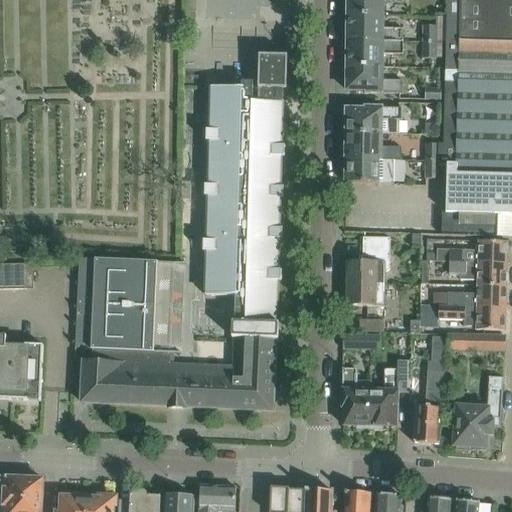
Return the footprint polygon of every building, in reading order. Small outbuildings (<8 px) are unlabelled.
[(347,0),(347,16),(383,17),(384,4),(403,4),(402,0),(347,0)] [(446,0),(444,72),(458,72),(458,83),(511,84),(511,43),(459,41),(459,0),(446,0)] [(511,0),(459,0),(459,41),(511,43),(511,0)] [(195,13),(187,13),(187,26),(195,26),(195,13)] [(347,16),(347,42),(402,43),(403,30),(383,29),(383,17),(347,16)] [(422,26),(422,43),(436,44),(436,26),(422,26)] [(347,42),(346,68),(383,69),(383,55),(402,55),(402,43),(347,42)] [(436,44),(422,43),(422,60),(436,60),(436,44)] [(77,303),(74,362),(75,362),(76,351),(78,303),(93,304),(91,350),(84,350),(84,351),(93,352),(92,363),(83,362),(82,394),(81,404),(88,405),(89,405),(168,408),(167,409),(171,410),(183,410),(186,410),(186,409),(273,413),(275,360),(276,341),(278,341),(278,325),(276,325),(277,318),(278,283),(281,283),(281,272),(278,272),(279,241),(282,241),(283,231),(279,231),(280,200),(283,200),(284,189),(280,189),(281,159),(285,159),(285,148),(281,148),(282,107),(282,104),(283,91),(286,91),(287,58),(284,58),(283,58),(259,57),(258,90),(253,89),(253,84),(241,84),(241,89),(240,89),(211,88),(210,132),(206,132),(206,143),(209,143),(208,187),(205,187),(204,198),(208,198),(207,243),(203,242),(203,253),(206,253),(205,297),(235,298),(234,324),(232,324),(232,339),(233,339),(232,368),(169,366),(170,355),(181,356),(181,354),(180,354),(170,354),(174,266),(184,266),(185,266),(185,265),(180,265),(179,265),(79,260),(79,265),(78,282),(77,303)] [(383,69),(346,68),(346,92),(364,92),(364,95),(402,95),(402,80),(382,80),(383,69)] [(446,214),(497,216),(511,216),(511,84),(458,83),(458,72),(444,72),(442,146),(442,166),(447,166),(446,214)] [(425,101),(441,101),(441,89),(425,89),(425,101)] [(346,111),(346,134),(381,135),(381,136),(399,136),(399,123),(401,123),(402,110),(364,109),(364,111),(346,111)] [(424,135),(439,136),(440,125),(425,124),(424,135)] [(345,162),(394,162),(401,162),(401,148),(380,148),(381,136),(381,135),(346,134),(345,162)] [(426,145),(425,163),(436,163),(436,146),(426,145)] [(438,166),(442,166),(442,146),(436,146),(436,163),(425,163),(425,180),(438,180),(438,166)] [(394,162),(345,162),(345,185),(393,186),(394,162)] [(497,216),(446,214),(442,214),(441,237),(497,238),(497,216)] [(412,235),(412,248),(420,248),(420,236),(412,235)] [(344,271),(344,285),(384,286),(384,272),(386,272),(389,270),(390,240),(363,239),(362,256),(359,256),(359,263),(347,263),(347,271),(344,271)] [(448,263),(448,264),(507,266),(508,244),(475,243),(475,259),(465,259),(465,252),(436,251),(436,254),(426,254),(426,262),(448,263)] [(476,282),(476,287),(507,289),(507,266),(448,264),(448,277),(460,277),(460,281),(476,282)] [(0,290),(21,291),(21,265),(0,265),(0,290)] [(420,271),(420,285),(428,285),(428,271),(420,271)] [(384,286),(344,285),(343,300),(346,300),(346,308),(383,308),(384,286)] [(433,308),(438,308),(506,311),(507,289),(476,287),(476,295),(433,294),(433,308)] [(506,311),(438,308),(438,321),(463,321),(463,327),(475,327),(475,332),(505,332),(506,311)] [(419,335),(419,322),(410,322),(410,335),(419,335)] [(0,400),(27,402),(27,401),(38,402),(38,403),(40,403),(43,347),(6,345),(6,338),(0,337),(0,400)] [(343,337),(342,351),(379,352),(379,338),(343,337)] [(447,351),(470,351),(505,352),(505,338),(448,337),(447,351)] [(430,355),(430,363),(443,363),(443,356),(430,355)] [(369,393),(369,428),(395,428),(395,406),(398,406),(398,395),(409,395),(409,363),(398,362),(398,372),(384,372),(383,393),(370,393),(369,393)] [(413,444),(439,446),(444,365),(427,364),(424,409),(416,409),(413,444)] [(344,428),(369,428),(369,393),(370,393),(370,382),(356,382),(356,371),(342,371),(342,409),(344,409),(344,428)] [(493,429),(500,429),(503,380),(488,379),(486,410),(455,408),(455,410),(450,410),(449,424),(455,424),(454,447),(454,452),(466,453),(466,448),(486,450),(486,446),(492,447),(493,429)] [(41,511),(43,481),(4,479),(2,511),(41,511)] [(234,511),(235,489),(200,488),(198,511),(234,511)] [(269,511),(303,511),(304,492),(289,491),(289,490),(271,489),(269,511)] [(304,492),(303,511),(331,511),(332,493),(304,492)] [(90,511),(90,499),(88,499),(88,495),(60,494),(59,511),(90,511)] [(159,511),(160,498),(159,498),(147,498),(144,494),(136,494),(133,497),(131,497),(130,496),(130,502),(119,502),(117,511),(159,511)] [(345,494),(344,511),(368,511),(370,496),(345,494)] [(165,498),(164,511),(192,511),(193,499),(179,499),(179,496),(170,495),(170,498),(165,498)] [(399,511),(400,497),(376,496),(374,511),(399,511)] [(113,511),(114,500),(90,499),(90,511),(113,511)] [(449,511),(450,501),(427,500),(426,511),(449,511)] [(456,502),(454,511),(492,511),(493,507),(479,506),(479,504),(456,502)]
